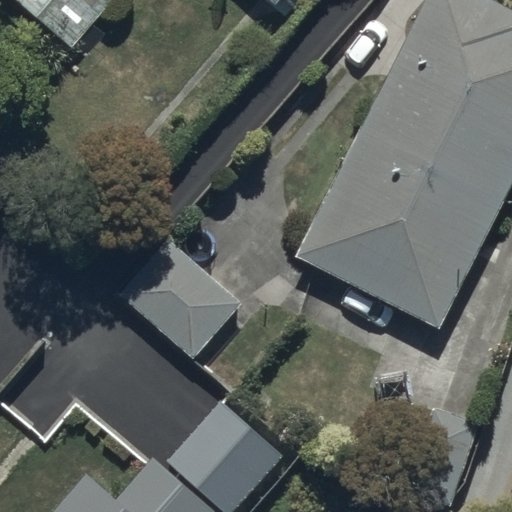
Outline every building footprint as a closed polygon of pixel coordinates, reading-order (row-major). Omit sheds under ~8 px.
[(6,0),(4,2),(72,60),(79,52),(92,63),(107,44),(97,35),(127,0),(6,0)] [(255,0),(278,20),(296,0),(255,0)] [(511,211),(511,20),(471,0),(433,0),(297,267),(445,343),(511,211)] [(0,190),(0,225),(17,205),(0,190)] [(168,246),(117,303),(192,369),(243,312),(168,246)] [(247,511),(286,469),(222,410),(164,474),(155,467),(118,508),(94,486),(70,511),(247,511)]
